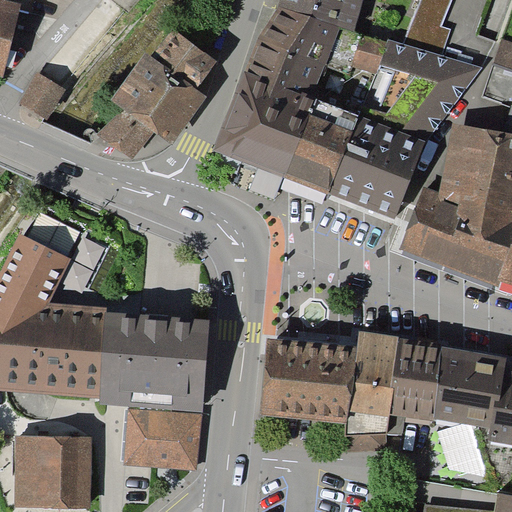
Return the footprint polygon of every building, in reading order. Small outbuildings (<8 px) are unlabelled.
[(0,0),(0,76),(3,77),(21,3),(8,0),(0,0)] [(363,0),(278,0),(277,7),(340,26),(354,30),(363,0)] [(419,0),(403,43),(443,55),(451,29),(441,26),(451,0),(419,0)] [(277,7),(257,38),(326,64),(340,26),(277,7)] [(152,56),(197,89),(217,61),(173,28),(152,56)] [(380,64),(387,43),(361,35),(352,66),(377,74),(380,64)] [(511,41),(501,37),(482,97),(511,107),(502,131),(511,133),(511,41)] [(314,97),(326,64),(257,38),(245,71),(314,97)] [(443,55),(403,43),(388,39),(387,43),(380,64),(415,75),(386,113),(363,105),(359,115),(329,194),(395,219),(426,141),(482,67),(443,55)] [(122,108),(155,132),(172,145),(208,97),(197,89),(152,56),(147,52),(111,99),(122,108)] [(284,177),(314,97),(245,71),(243,70),(212,150),(284,177)] [(66,89),(38,72),(19,103),(47,120),(66,89)] [(314,97),(284,177),(328,195),(329,194),(359,115),(314,97)] [(155,132),(122,108),(97,135),(132,160),(155,132)] [(423,186),(399,249),(497,286),(500,280),(511,241),(511,133),(502,131),(453,122),(439,191),(423,186)] [(99,404),(203,412),(209,319),(107,311),(107,307),(50,302),(71,258),(20,234),(0,273),(0,390),(100,398),(99,404)] [(511,241),(500,280),(511,284),(511,241)] [(431,418),(444,346),(444,344),(359,331),(357,347),(353,376),(355,376),(347,423),(346,428),(346,435),(346,452),(387,451),(387,435),(402,435),(404,421),(431,425),(431,418)] [(353,376),(357,347),(341,345),(267,337),(259,414),(312,420),(347,423),(355,376),(353,376)] [(507,357),(444,346),(431,418),(476,426),(496,486),(511,488),(511,370),(505,369),(507,357)] [(202,414),(128,409),(124,465),(197,471),(202,414)] [(91,436),(16,435),(15,508),(90,509),(91,436)] [(511,511),(511,494),(497,492),(497,494),(495,504),(494,510),(493,511),(511,511)]
